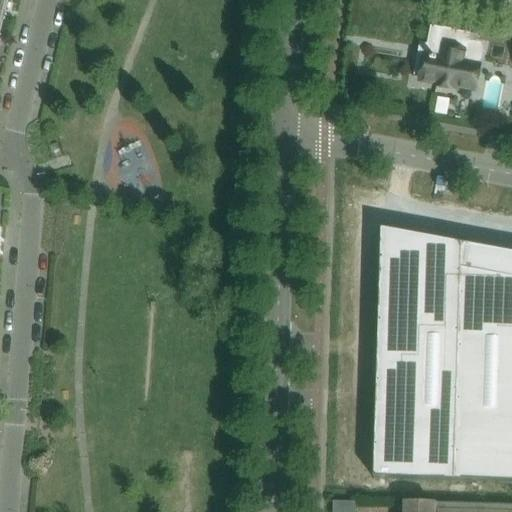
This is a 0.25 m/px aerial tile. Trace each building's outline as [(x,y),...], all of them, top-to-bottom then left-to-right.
[(0,0),(0,18),(3,20),(8,0),(0,0)] [(482,43),(470,40),(471,34),(431,26),(427,47),(428,48),(427,55),(424,55),(424,59),(418,58),(415,73),(421,74),(420,78),(436,82),(436,85),(456,89),(456,85),(473,89),(478,65),(483,60),(485,49),(482,43)] [(511,255),(373,229),(365,478),(511,483),(511,255)] [(333,502),(332,511),(354,511),(355,503),(333,502)] [(511,511),(511,505),(403,502),(403,511),(511,511)]
